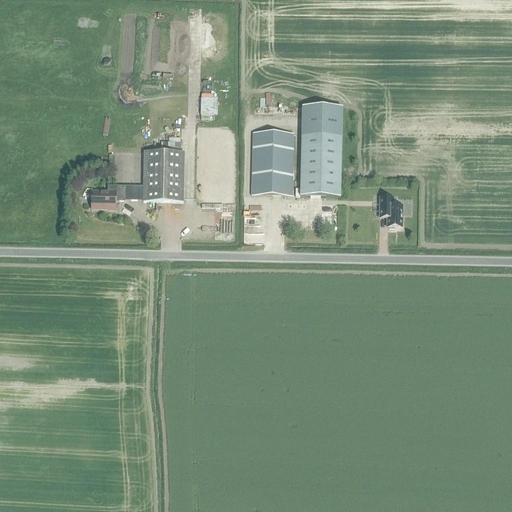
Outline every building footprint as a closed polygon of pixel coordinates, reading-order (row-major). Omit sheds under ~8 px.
[(221,116),(221,96),(203,96),(203,116),(221,116)] [(300,199),(340,200),(342,110),(302,109),(300,199)] [(292,134),(251,134),(250,196),(290,197),(292,134)] [(171,152),(183,152),(183,138),(171,138),(171,152)] [(184,154),(145,153),(144,187),(107,186),(107,193),(90,192),(90,210),(106,210),(107,211),(115,211),(115,202),(124,202),(124,201),(143,202),(143,203),(183,204),(184,154)] [(392,189),(379,189),(378,209),(386,209),(386,218),(387,218),(387,220),(393,220),(393,218),(400,218),(401,197),(391,196),(392,189)]
